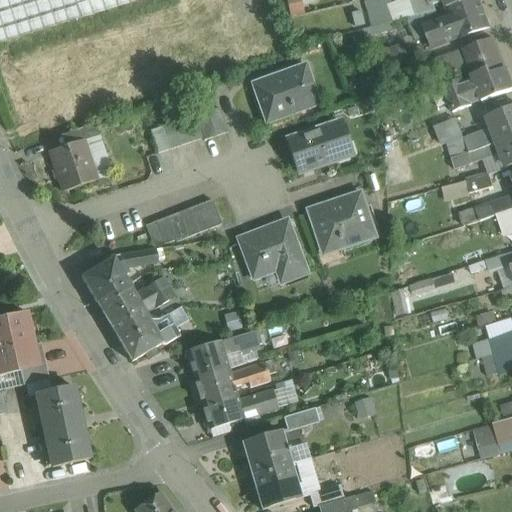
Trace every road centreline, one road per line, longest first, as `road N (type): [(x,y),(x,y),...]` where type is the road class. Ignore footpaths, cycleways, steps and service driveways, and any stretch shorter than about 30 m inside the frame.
road 1 (unclassified): [(179,468),(39,239)]
road 2 (residential): [(39,239),(226,167)]
road 3 (residential): [(179,468),(0,505)]
